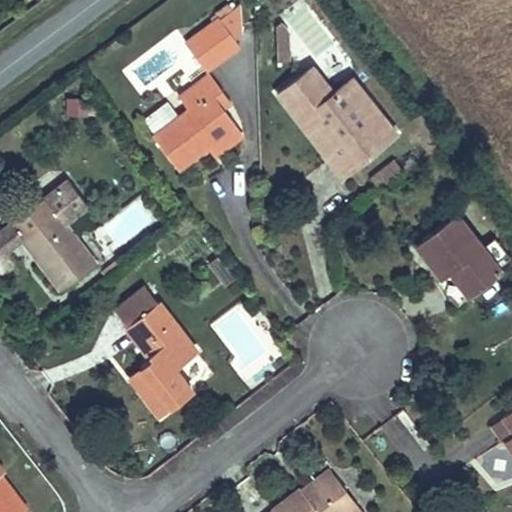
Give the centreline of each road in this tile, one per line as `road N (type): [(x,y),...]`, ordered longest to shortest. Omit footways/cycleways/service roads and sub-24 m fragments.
road 1 (unknown): [(314,382),(248,257),(234,203),(246,151),(243,101),(226,76)]
road 2 (residential): [(133,511),(365,346)]
road 3 (residential): [(0,372),(105,511)]
road 4 (tertiary): [(98,0),(0,73)]
